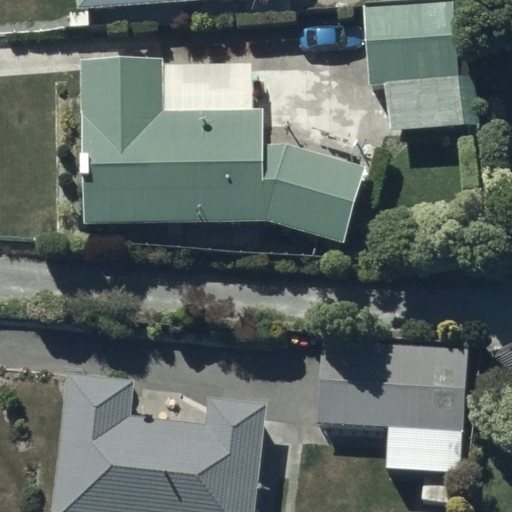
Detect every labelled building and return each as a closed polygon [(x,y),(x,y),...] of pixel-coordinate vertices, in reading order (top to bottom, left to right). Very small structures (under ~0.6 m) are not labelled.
[(80,0),(81,15),(298,2),(297,0),(80,0)] [(470,9),(369,11),(370,92),(390,92),(391,136),(472,135),(470,9)] [(166,68),(87,70),(89,233),(272,230),(350,252),(371,175),(295,154),(271,155),(271,117),(255,118),(255,74),(166,75),(166,68)] [(473,355),(326,349),(322,431),(391,434),(389,477),(467,480),(473,355)] [(140,384),(68,379),(58,511),(257,511),(265,414),(212,410),(210,434),(137,428),(140,384)]
